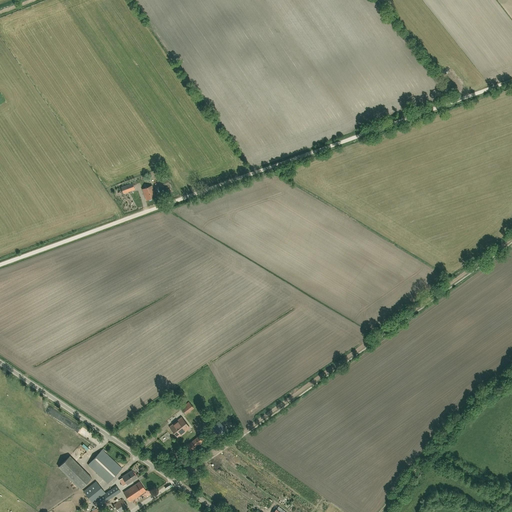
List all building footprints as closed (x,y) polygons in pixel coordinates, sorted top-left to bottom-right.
[(123,193),(135,189),(132,183),(121,187),(123,193)] [(146,200),(156,196),(152,185),(142,189),(146,200)] [(186,414),(193,408),(189,402),(181,408),(186,414)] [(178,437),(190,428),(182,417),(169,427),(178,437)] [(220,437),(227,431),(219,421),(212,426),(220,437)] [(198,436),(191,441),(194,445),(195,446),(197,445),(202,441),(198,436)] [(99,445),(102,440),(96,437),(93,443),(99,445)] [(108,483),(122,468),(102,450),(88,465),(108,483)] [(70,456),(59,467),(80,489),(92,478),(70,456)] [(122,477),(127,483),(127,484),(137,478),(132,471),(129,474),(128,473),(122,477)] [(92,502),(105,492),(96,481),(83,491),(92,502)] [(130,502),(146,491),(140,481),(123,492),(130,502)] [(96,499),(100,506),(121,492),(117,486),(96,499)] [(119,511),(120,511),(128,507),(123,499),(114,505),(119,511)]
